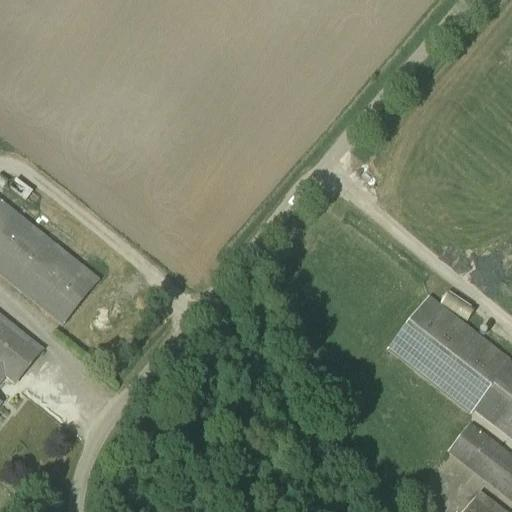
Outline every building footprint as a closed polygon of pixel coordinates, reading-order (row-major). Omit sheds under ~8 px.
[(0,279),(63,328),(99,282),(0,203),(0,279)] [(511,365),(428,300),(386,353),(469,417),(472,413),(511,444),(511,365)] [(15,388),(43,352),(0,317),(0,385),(4,380),(15,388)] [(511,505),(511,459),(470,426),(447,455),(511,505)] [(473,502),(464,511),(501,511),(489,503),(483,510),(473,502)]
